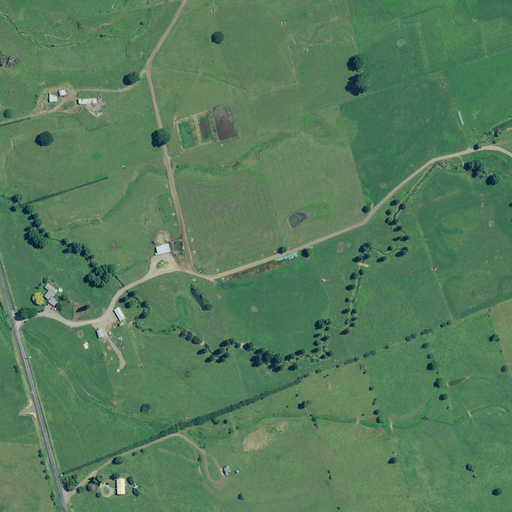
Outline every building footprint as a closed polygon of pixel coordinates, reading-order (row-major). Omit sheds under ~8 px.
[(54,97),(54,93),(50,93),(50,102),(58,102),(58,96),(54,97)] [(170,252),(168,244),(156,247),(158,255),(170,252)] [(58,291),(49,283),(45,288),(49,291),(45,297),(49,300),(52,295),(54,296),(58,291)] [(58,302),(52,297),(49,302),(55,307),(58,302)] [(126,318),(119,307),(114,310),(121,321),(126,318)]
